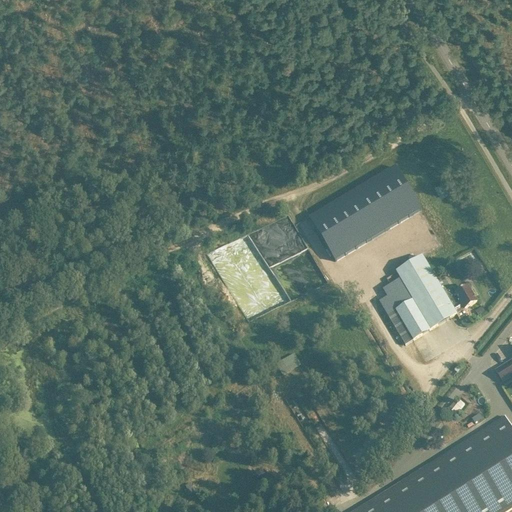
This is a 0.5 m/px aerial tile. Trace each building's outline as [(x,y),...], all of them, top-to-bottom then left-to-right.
[(396,168),(310,220),(336,263),(422,211),(396,168)] [(440,196),(449,191),(442,181),(433,186),(440,196)] [(469,315),(466,310),(477,304),(468,288),(456,295),(453,289),(444,294),(423,258),(414,263),(396,274),(401,280),(383,291),(388,298),(379,303),(405,346),(457,315),(460,320),(469,315)] [(482,308),(476,312),(479,317),(485,313),(482,308)] [(293,354),(275,364),(282,376),(300,366),(293,354)] [(511,361),(496,372),(501,380),(503,383),(511,377),(511,361)] [(327,378),(318,383),(324,393),(333,388),(327,378)] [(480,416),(473,420),(476,425),(483,421),(480,416)] [(505,418),(355,511),(508,511),(511,510),(511,429),(508,422),(505,418)] [(208,473),(219,498),(236,491),(225,466),(208,473)]
